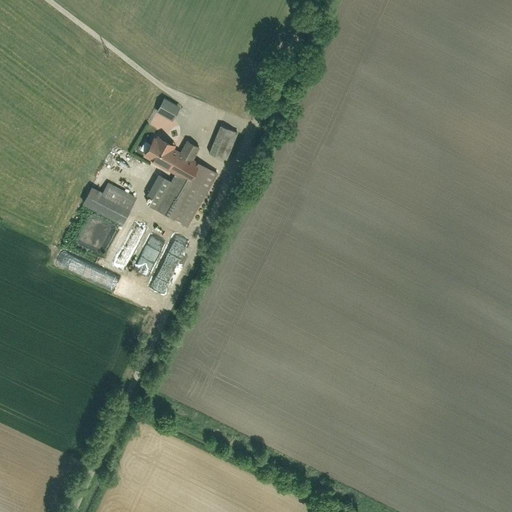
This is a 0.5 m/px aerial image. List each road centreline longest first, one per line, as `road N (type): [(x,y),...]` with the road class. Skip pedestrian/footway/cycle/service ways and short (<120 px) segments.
road 1 (residential): [(76,511),(316,0)]
road 2 (track): [(256,128),(165,90),(47,0)]
